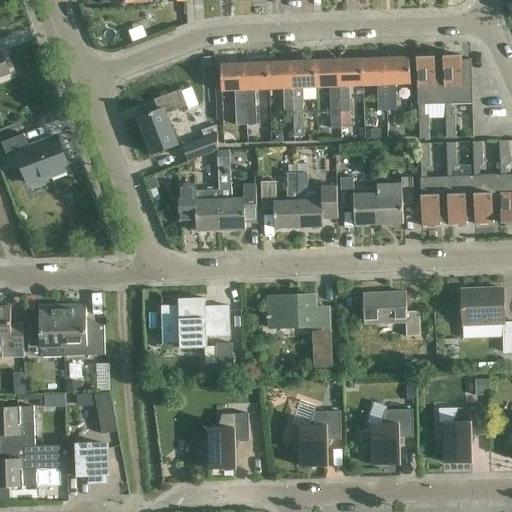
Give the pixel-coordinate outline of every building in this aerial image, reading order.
[(461,55),(443,56),(446,138),(455,138),(454,115),(451,115),(450,104),(472,103),(470,59),(469,59),(461,60),(461,55)] [(446,138),(443,56),(442,56),(442,60),(434,61),(434,56),(416,57),(417,105),(418,105),(419,139),(429,139),(428,115),(424,116),(424,105),(444,104),(445,138),(446,138)] [(211,57),(203,58),(204,67),(212,66),(211,57)] [(408,57),(384,58),(386,95),(387,110),(395,110),(394,84),(409,84),(408,57)] [(384,58),(361,59),(363,86),(376,85),(377,110),(387,110),(386,95),(384,58)] [(361,59),(338,60),(340,111),(341,125),(350,125),(348,86),(363,86),(361,59)] [(338,60),(314,61),(315,88),(328,87),(330,129),(340,128),(340,125),(341,125),(340,111),(338,60)] [(314,61),(290,62),(293,113),(294,136),(303,136),(301,88),(315,88),(314,61)] [(290,62),(267,63),(268,90),(282,89),(283,114),(292,114),(293,136),(294,136),(293,113),(290,62)] [(245,125),(243,63),(220,65),(220,92),(234,91),(235,125),(245,125)] [(267,63),(243,63),(245,125),(256,125),(254,90),(268,90),(267,63)] [(166,113),(187,105),(181,89),(153,99),(158,110),(138,118),(151,154),(178,144),(166,113)] [(380,129),(365,130),(365,138),(380,138),(380,129)] [(188,160),(217,149),(216,132),(183,145),(188,160)] [(282,132),(271,132),(271,143),(282,143),(282,132)] [(28,184),(68,169),(56,137),(28,148),(23,134),(1,142),(6,157),(16,153),(28,184)] [(498,141),(499,153),(500,175),(501,223),(511,222),(511,174),(506,175),(505,164),(509,164),(508,141),(498,141)] [(473,176),(475,224),(493,223),(492,219),(500,219),(501,223),(500,175),(479,176),(479,165),(483,165),(482,142),(472,142),(473,176)] [(449,225),(446,143),(447,177),(426,178),(426,167),(430,167),(429,143),(419,144),(420,178),(421,226),(440,225),(440,221),(448,221),(448,225),(449,225)] [(455,143),(446,143),(449,225),(466,224),(466,220),(474,220),(474,224),(475,224),(473,176),(453,177),(453,166),(456,166),(455,143)] [(210,188),(218,187),(219,200),(220,231),(245,230),(244,220),(257,220),(255,186),(243,187),(243,199),(231,199),(231,187),(228,187),(228,173),(227,152),(217,152),(217,173),(209,173),(210,188)] [(306,172),(297,173),(299,228),(322,228),(322,218),(337,218),(336,187),(320,187),(321,200),(310,200),(309,187),(307,187),(306,172)] [(299,228),(297,173),(286,173),(287,188),(285,188),(286,201),(275,201),(274,182),(260,182),(261,209),(273,209),(274,229),(299,228)] [(155,177),(146,180),(149,190),(150,190),(156,188),(158,187),(155,177)] [(376,193),(376,185),(376,194),(352,195),(351,178),(339,178),(340,208),(353,208),(354,226),(378,225),(376,193)] [(401,184),(376,185),(376,193),(378,225),(402,224),(401,206),(412,206),(411,178),(401,178),(401,184)] [(195,186),(178,186),(180,220),(196,219),(196,232),(220,231),(219,200),(195,201),(195,186)] [(462,326),(502,324),(503,354),(511,353),(511,322),(502,323),(501,288),(485,289),(485,293),(461,294),(462,326)] [(406,336),(419,336),(418,312),(406,312),(405,292),(362,294),(363,323),(405,322),(406,336)] [(314,326),(315,347),(315,368),(330,367),(328,309),(315,309),(314,296),(269,298),(270,328),(314,326)] [(161,307),(162,334),(162,344),(180,343),(180,348),(206,347),(205,333),(217,332),(216,306),(209,306),(209,300),(204,300),(204,299),(178,300),(179,306),(161,307)] [(53,304),(53,306),(39,306),(39,327),(27,327),(28,353),(41,353),(41,348),(63,347),(62,303),(53,304)] [(71,303),(62,303),(63,347),(64,356),(104,354),(103,324),(86,325),(85,305),(71,305),(71,303)] [(2,358),(24,358),(23,328),(11,329),(10,307),(0,307),(0,346),(1,346),(2,358)] [(232,371),(232,343),(215,343),(215,364),(208,364),(208,372),(232,371)] [(510,359),(497,359),(497,362),(497,372),(510,371),(510,359)] [(81,381),(66,381),(66,392),(81,392),(81,381)] [(415,386),(406,386),(407,401),(416,400),(415,386)] [(94,395),(101,434),(117,431),(109,392),(94,395)] [(92,394),(76,394),(77,406),(92,406),(92,394)] [(0,447),(35,446),(33,406),(0,407),(0,447)] [(444,462),(471,462),(471,436),(485,435),(484,407),(458,408),(453,422),(443,422),(444,431),(441,431),(436,447),(444,449),(444,462)] [(372,464),(399,463),(398,437),(413,437),(412,409),(386,410),(381,424),(371,424),(372,433),(369,433),(364,448),(372,451),(372,464)] [(300,453),(300,466),(327,465),(326,440),(341,439),(340,411),(314,412),(309,426),(300,426),(300,435),(297,434),(292,450),(300,453)] [(208,455),(208,469),(235,468),(235,442),(249,441),(248,413),(222,414),(217,428),(207,428),(208,438),(205,437),(200,453),(208,455)] [(79,475),(90,474),(90,482),(101,481),(100,474),(108,474),(107,444),(77,446),(79,475)] [(59,445),(35,446),(0,447),(0,487),(9,487),(36,486),(35,469),(59,468),(59,445)] [(9,487),(0,487),(0,500),(9,500),(9,487)]
